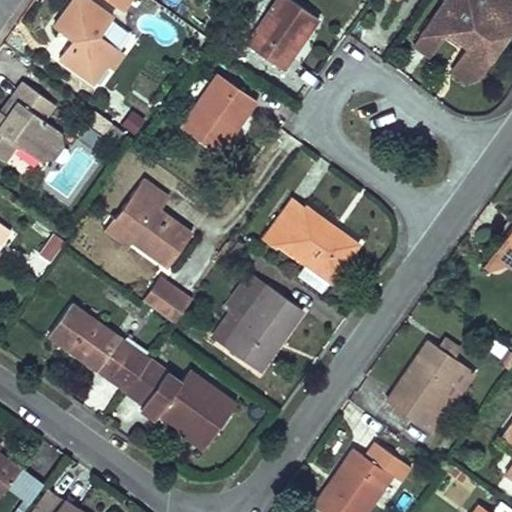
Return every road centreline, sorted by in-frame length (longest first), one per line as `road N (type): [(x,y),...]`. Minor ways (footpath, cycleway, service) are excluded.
road 1 (residential): [(490,153),(373,75),(359,69),(341,80),(316,122),(326,144),(435,224)]
road 2 (residential): [(435,224),(228,511)]
road 3 (residential): [(0,384),(181,511)]
